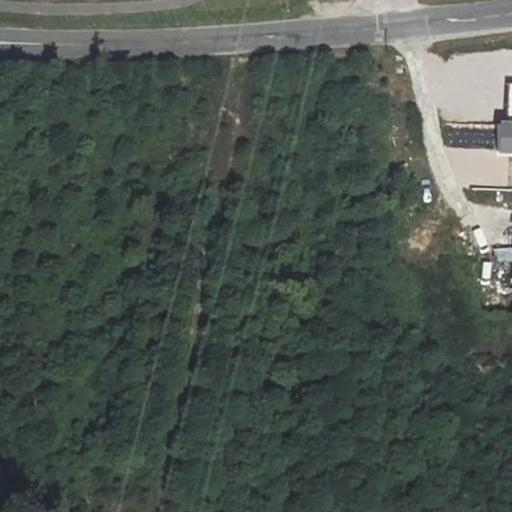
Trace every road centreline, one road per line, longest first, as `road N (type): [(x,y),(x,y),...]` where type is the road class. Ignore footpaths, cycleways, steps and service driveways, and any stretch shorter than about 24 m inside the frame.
road 1 (tertiary): [(381,25),(0,42)]
road 2 (tertiary): [(511,13),(381,25)]
